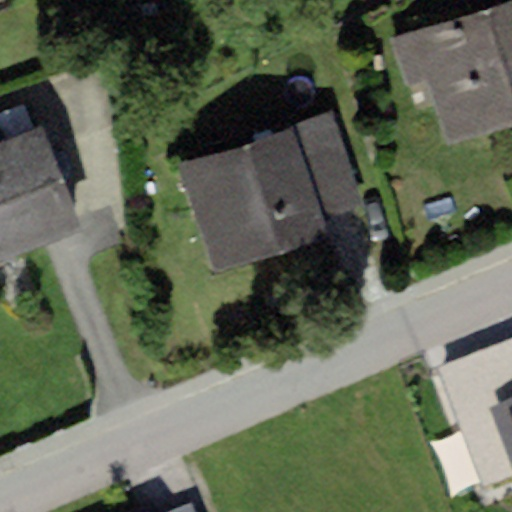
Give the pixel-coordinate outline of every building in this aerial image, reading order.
[(511,0),(390,39),(410,105),(430,99),(444,143),(511,122),(511,0)] [(331,118),(184,165),(218,272),(323,239),(318,224),(360,211),(331,118)] [(46,126),(0,143),(0,260),(86,227),(46,126)] [(511,468),(491,410),(511,402),(511,339),(437,366),(480,486),(511,474),(511,468)] [(511,402),(491,410),(511,468),(511,402)]
